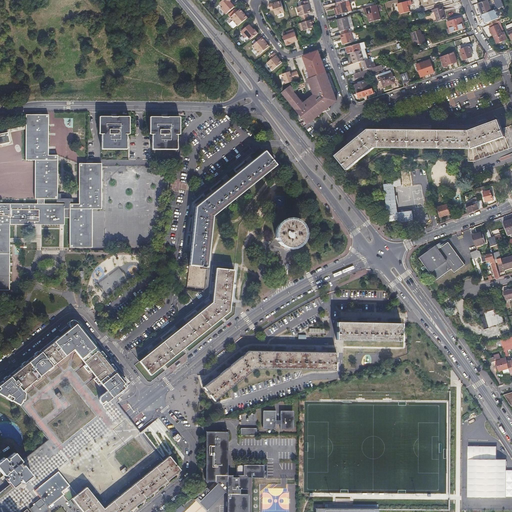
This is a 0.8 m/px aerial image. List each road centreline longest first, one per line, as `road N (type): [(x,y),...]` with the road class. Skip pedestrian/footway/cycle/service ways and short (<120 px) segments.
road 1 (residential): [(110,350),(167,305),(184,203),(258,144),(285,142)]
road 2 (tertiary): [(371,251),(280,294),(148,394)]
road 3 (tertiary): [(152,399),(250,323),(375,258)]
road 4 (unclassified): [(0,111),(217,107)]
road 5 (secondary): [(381,247),(257,96)]
road 6 (tertiary): [(148,394),(3,511)]
road 7 (tertiary): [(15,511),(152,399)]
road 8 (residential): [(501,61),(351,110)]
road 9 (residential): [(146,511),(187,478),(193,457),(190,440),(152,399)]
road 10 (residential): [(110,350),(73,313),(0,372)]
road 11 (secondary): [(285,142),(371,251)]
road 12 (unknown): [(185,434),(227,428),(242,451),(277,456),(280,483)]
road 13 (secondary): [(511,436),(436,327)]
